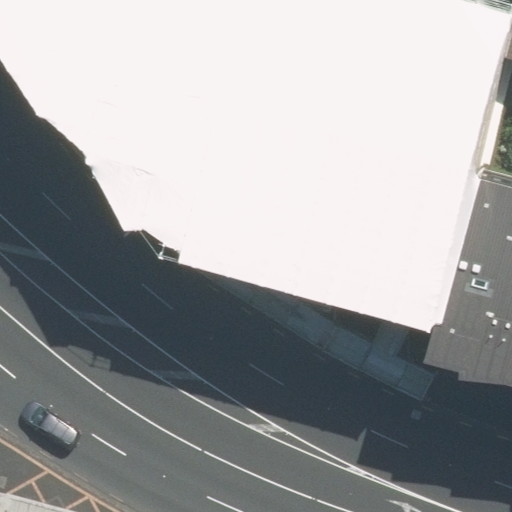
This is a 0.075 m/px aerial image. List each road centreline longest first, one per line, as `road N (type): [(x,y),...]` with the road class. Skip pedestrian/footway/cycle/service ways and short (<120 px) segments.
road 1 (primary): [(140,354),(287,450),(423,511)]
road 2 (primary): [(140,354),(0,339)]
